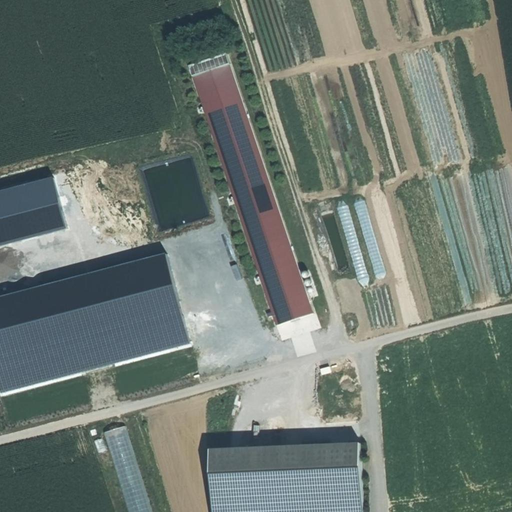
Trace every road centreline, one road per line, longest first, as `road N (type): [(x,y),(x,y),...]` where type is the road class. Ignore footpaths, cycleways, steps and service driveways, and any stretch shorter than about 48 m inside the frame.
road 1 (track): [(0,442),(511,308)]
road 2 (track): [(352,349),(233,0)]
